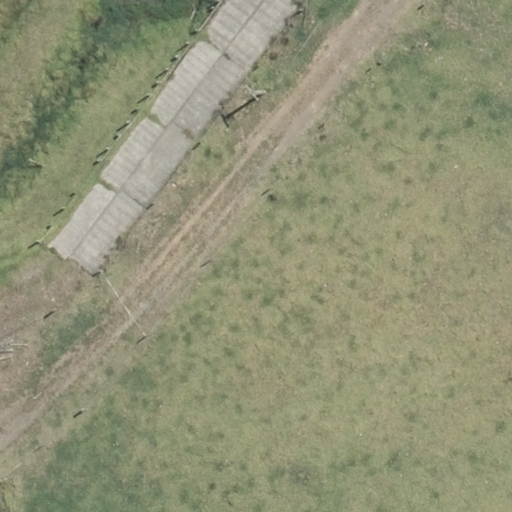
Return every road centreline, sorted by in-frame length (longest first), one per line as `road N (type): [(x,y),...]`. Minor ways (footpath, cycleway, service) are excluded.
road 1 (track): [(368,0),(41,428),(0,460)]
road 2 (track): [(0,317),(162,166),(286,0)]
